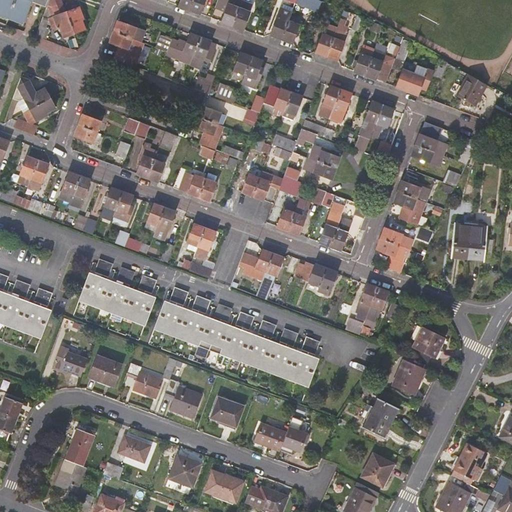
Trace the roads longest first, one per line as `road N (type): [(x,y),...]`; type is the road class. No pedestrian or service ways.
road 1 (residential): [(9,505),(47,412),(72,397),(315,488)]
road 2 (residential): [(57,149),(357,269)]
road 3 (residential): [(418,107),(131,0)]
road 4 (residential): [(65,234),(349,345)]
road 5 (residential): [(357,269),(418,107)]
road 6 (residential): [(475,359),(401,511)]
